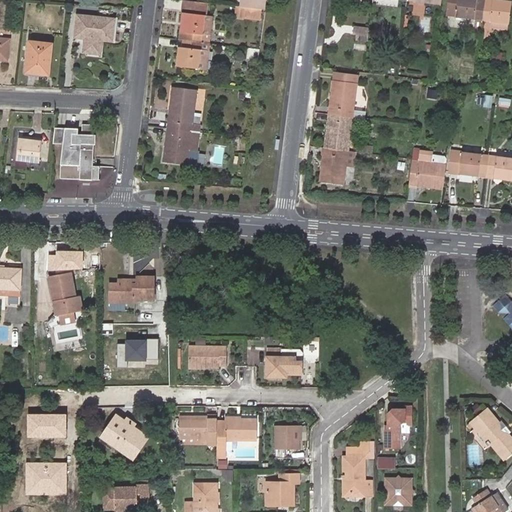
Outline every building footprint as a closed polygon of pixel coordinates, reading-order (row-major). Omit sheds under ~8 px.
[(207,3),(185,0),(184,10),(206,13),(207,3)] [(241,0),(241,7),(262,9),(265,10),(265,0),(241,0)] [(473,29),(481,30),(482,20),(482,19),(485,0),(448,0),(446,15),(475,18),(473,29)] [(485,0),(482,19),(490,20),(509,23),(511,1),(503,0),(503,3),(492,2),(492,0),(485,0)] [(261,20),(262,9),(241,7),(236,6),(235,16),(261,20)] [(186,23),(184,40),(199,42),(202,42),(205,42),(210,43),(213,16),(206,15),(184,12),(182,23),(186,23)] [(111,40),(114,19),(79,16),(76,37),(111,40)] [(509,23),(490,20),(489,27),(508,30),(509,23)] [(366,35),(367,27),(355,26),(354,34),(366,35)] [(0,59),(8,60),(10,39),(0,38),(0,59)] [(199,42),(184,40),(183,47),(182,56),(178,55),(177,66),(207,70),(209,50),(201,49),(202,42),(199,42)] [(49,74),(53,44),(30,41),(26,72),(49,74)] [(205,42),(202,42),(201,49),(209,50),(210,43),(205,42)] [(353,117),(364,118),(365,110),(354,109),(357,84),(356,83),(357,74),(334,72),(330,99),(335,99),(333,114),(352,116),(353,117)] [(172,128),(200,131),(201,124),(193,123),(197,90),(173,87),(170,110),(174,110),(172,128)] [(493,96),(485,95),(485,99),(484,105),(483,107),(491,107),(493,96)] [(511,106),(511,98),(500,97),(499,104),(511,106)] [(324,147),(349,150),(353,117),(352,116),(333,114),(329,114),(328,122),(331,123),(330,130),(327,130),(324,147)] [(87,124),(86,133),(101,134),(102,125),(87,124)] [(60,179),(98,180),(99,166),(92,166),(93,145),(95,145),(95,135),(78,134),(78,128),(54,127),(52,144),(62,144),(60,165),(60,179)] [(172,128),(168,127),(167,136),(170,136),(169,147),(165,147),(163,162),(196,166),(200,131),(172,128)] [(39,162),(42,141),(19,138),(16,159),(39,162)] [(349,150),(324,147),(323,156),(327,156),(326,163),(322,163),(320,181),(344,185),(346,166),(354,167),(356,151),(349,150)] [(486,173),(488,155),(463,152),(463,150),(452,148),(448,173),(460,175),(460,173),(470,175),(470,171),(479,172),(486,173)] [(413,149),(412,160),(409,181),(409,185),(424,187),(442,189),(446,159),(444,156),(432,155),(432,152),(413,149)] [(486,173),(486,176),(493,178),(494,174),(502,175),(502,179),(511,180),(511,174),(511,157),(488,155),(486,173)] [(21,269),(0,267),(0,289),(6,290),(5,305),(19,306),(21,269)] [(78,311),(75,297),(70,274),(49,278),(56,313),(47,322),(48,327),(81,320),(83,317),(82,310),(78,311)] [(110,283),(110,302),(110,312),(135,312),(134,299),(153,299),(153,276),(136,277),(137,283),(130,283),(130,280),(118,280),(118,284),(110,283)] [(511,301),(505,294),(492,305),(498,312),(508,313),(503,318),(511,329),(511,301)] [(189,346),(189,365),(204,365),(204,368),(218,368),(218,366),(227,366),(226,346),(205,347),(205,337),(197,336),(197,346),(189,346)] [(122,340),(121,363),(161,364),(162,341),(122,340)] [(281,378),(286,378),(301,378),(301,366),(303,366),(303,358),(299,351),(266,350),(266,381),(281,382),(281,378)] [(412,425),(412,407),(404,407),(404,409),(393,409),(388,414),(388,425),(385,425),(386,449),(400,449),(400,424),(402,421),(404,422),(407,425),(412,425)] [(511,453),(511,438),(509,435),(506,437),(495,423),(498,421),(487,408),(471,420),(477,427),(479,429),(490,444),(504,460),(511,453)] [(217,422),(216,414),(208,414),(208,416),(180,416),(179,438),(182,438),(208,438),(208,445),(216,445),(217,422)] [(67,415),(28,415),(28,439),(67,439),(67,415)] [(132,456),(145,438),(130,427),(132,424),(127,420),(125,423),(116,417),(103,436),(132,456)] [(217,422),(216,445),(216,453),(224,453),(225,439),(257,440),(257,420),(225,419),(225,422),(217,422)] [(506,437),(509,435),(511,432),(501,419),(498,421),(495,423),(506,437)] [(299,426),(276,426),(276,450),(280,449),(280,456),(288,456),(288,450),(299,449),(299,426)] [(479,429),(477,427),(472,431),(485,447),(490,444),(479,429)] [(367,492),(366,496),(372,496),(372,480),(365,480),(365,457),(374,457),(374,442),(359,442),(359,447),(346,447),(346,456),(343,456),(343,477),(347,481),(347,492),(367,492)] [(377,468),(395,468),(395,458),(377,458),(377,468)] [(67,464),(26,464),(26,493),(67,493),(67,464)] [(280,501),(280,505),(294,505),(294,484),(299,484),(299,474),(280,474),(280,482),(266,482),(266,501),(280,501)] [(388,478),(385,482),(385,500),(389,505),(408,505),(412,501),(412,483),(407,478),(388,478)] [(137,494),(150,493),(150,484),(136,484),(136,487),(103,488),(104,500),(115,500),(115,510),(116,510),(118,510),(125,510),(152,509),(151,499),(150,499),(138,500),(137,494)] [(217,511),(217,484),(195,484),(195,501),(185,502),(185,511),(217,511)] [(504,511),(509,509),(498,491),(491,496),(486,489),(473,498),(477,504),(475,506),(479,511),(504,511)] [(115,500),(104,500),(104,510),(115,510),(115,500)]
